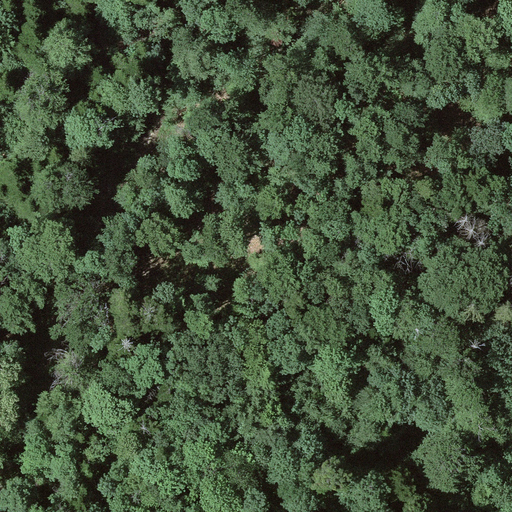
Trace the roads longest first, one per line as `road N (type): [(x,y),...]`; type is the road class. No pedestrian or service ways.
road 1 (track): [(38,390),(106,229),(116,97),(97,0)]
road 2 (track): [(189,0),(187,54),(106,229)]
